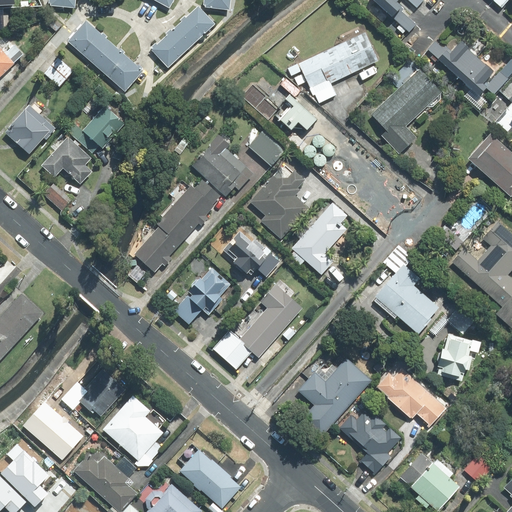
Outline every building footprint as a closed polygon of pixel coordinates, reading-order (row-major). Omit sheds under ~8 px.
[(232,0),(208,0),(208,6),(231,8),(232,0)] [(372,0),(408,32),(419,20),(401,4),(405,0),(413,0),(417,3),(419,0),(372,0)] [(511,0),(492,0),(502,8),(509,0),(511,0)] [(216,23),(200,6),(155,48),(171,66),(216,23)] [(87,19),(69,41),(127,90),(146,67),(87,19)] [(333,84),(383,63),(368,28),(298,58),(318,104),(338,96),(333,84)] [(437,37),(424,53),(480,101),(487,93),(493,98),(511,75),(511,55),(498,71),(460,39),(451,49),(437,37)] [(0,44),(0,79),(3,82),(29,55),(15,42),(7,51),(0,44)] [(74,70),(58,56),(44,71),(60,85),(74,70)] [(420,67),(373,114),(388,129),(380,137),(399,156),(419,137),(412,130),(448,95),(420,67)] [(257,80),(243,93),(275,123),(280,118),(292,129),(299,122),(309,132),(322,118),(293,90),(281,103),(257,80)] [(32,101),(5,131),(32,156),(60,125),(32,101)] [(77,134),(95,152),(128,119),(109,101),(77,134)] [(511,103),(494,126),(510,138),(511,135),(511,103)] [(176,149),(181,153),(197,134),(192,129),(176,149)] [(265,129),(251,146),(273,165),(288,149),(265,129)] [(139,257),(156,271),(223,193),(232,201),(256,173),(227,148),(231,143),(219,132),(193,163),(209,177),(139,257)] [(511,148),(492,132),(469,158),(511,194),(511,148)] [(70,135),(43,165),(58,177),(64,170),(82,186),(96,170),(90,165),(96,158),(70,135)] [(121,161),(126,147),(117,145),(113,159),(121,161)] [(306,182),(285,163),(252,201),(268,215),(262,221),(283,239),(310,208),(294,195),(306,182)] [(56,183),(45,195),(64,211),(74,200),(56,183)] [(349,216),(335,203),(294,245),(325,275),(336,263),(327,254),(350,229),(343,222),(349,216)] [(460,244),(448,258),(511,315),(511,229),(500,219),(485,236),(494,245),(480,261),(460,244)] [(287,263),(244,227),(226,248),(238,258),(234,264),(250,277),(257,270),(271,282),(287,263)] [(415,258),(400,244),(384,261),(396,272),(376,293),(423,336),(431,327),(437,333),(449,320),(464,333),(477,319),(457,302),(446,314),(416,286),(423,279),(408,265),(415,258)] [(213,266),(174,308),(191,322),(202,310),(207,315),(235,286),(213,266)] [(216,347),(239,368),(254,351),(261,357),(307,307),(277,280),(260,299),(267,306),(240,335),(233,329),(216,347)] [(0,363),(47,313),(24,292),(0,317),(0,363)] [(450,331),(438,375),(466,383),(478,339),(450,331)] [(306,417),(324,434),(376,377),(351,354),(327,380),(318,373),(305,387),(321,401),(306,417)] [(450,408),(400,362),(377,387),(411,418),(416,413),(432,427),(450,408)] [(86,402),(104,417),(128,389),(103,368),(86,388),(77,380),(63,397),(79,411),(86,402)] [(134,393),(103,428),(142,462),(166,434),(146,417),(153,409),(134,393)] [(366,402),(343,428),(370,452),(361,462),(373,473),(405,436),(366,402)] [(26,425),(65,458),(84,435),(45,403),(26,425)] [(201,447),(180,471),(224,508),(245,483),(201,447)] [(422,450),(396,480),(408,491),(414,484),(441,507),(461,485),(422,450)] [(496,463),(481,450),(464,470),(479,483),(496,463)] [(93,457),(76,469),(122,511),(142,490),(104,455),(98,462),(93,457)] [(36,511),(53,500),(56,504),(69,494),(50,467),(24,485),(30,493),(2,511),(36,511)] [(511,511),(511,479),(507,485),(511,490),(511,511),(507,511),(499,503),(488,511),(511,511)] [(201,511),(176,488),(152,511),(201,511)]
